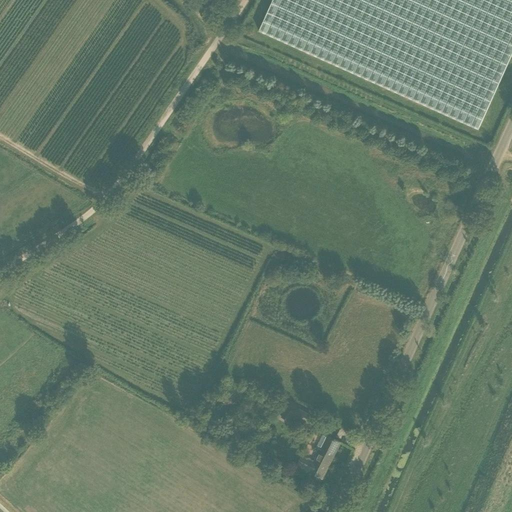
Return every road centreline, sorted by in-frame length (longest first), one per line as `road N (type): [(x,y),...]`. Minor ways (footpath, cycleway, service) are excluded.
road 1 (unclassified): [(336,511),(511,123)]
road 2 (unclassified): [(0,270),(106,199),(246,0)]
